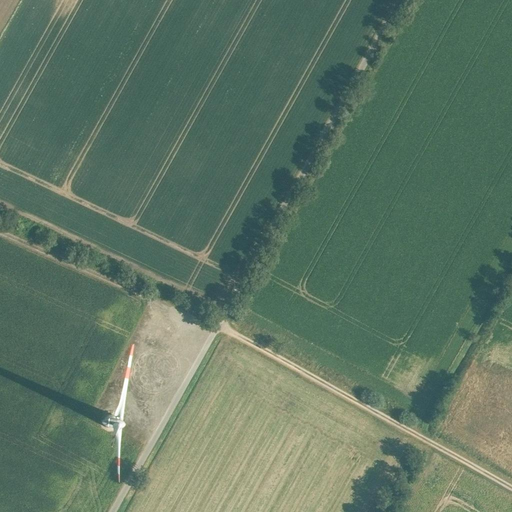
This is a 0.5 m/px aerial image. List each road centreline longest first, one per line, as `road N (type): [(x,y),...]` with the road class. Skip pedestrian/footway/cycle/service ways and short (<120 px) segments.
road 1 (track): [(400,0),(116,511)]
road 2 (track): [(222,322),(511,487)]
road 3 (track): [(225,317),(0,216)]
